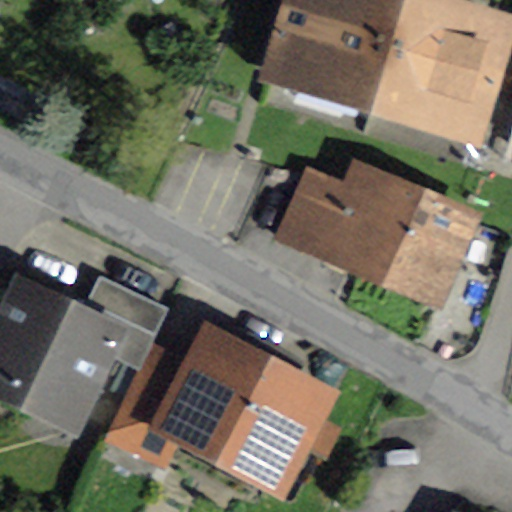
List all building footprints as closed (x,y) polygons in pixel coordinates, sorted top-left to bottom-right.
[(409,0),(294,0),(272,74),(376,105),(379,94),(476,124),(505,29),(409,0)] [(327,261),(331,250),(441,295),(471,219),(409,195),(407,199),(355,177),(348,195),(311,179),(284,243),(327,261)] [(87,304),(154,336),(167,309),(99,277),(87,304)] [(20,293),(0,334),(0,386),(73,421),(112,337),(78,321),(81,314),(58,303),(55,310),(20,293)] [(149,481),(179,419),(276,470),(311,402),(285,389),(296,367),(225,329),(199,378),(147,353),(98,457),(149,481)]
